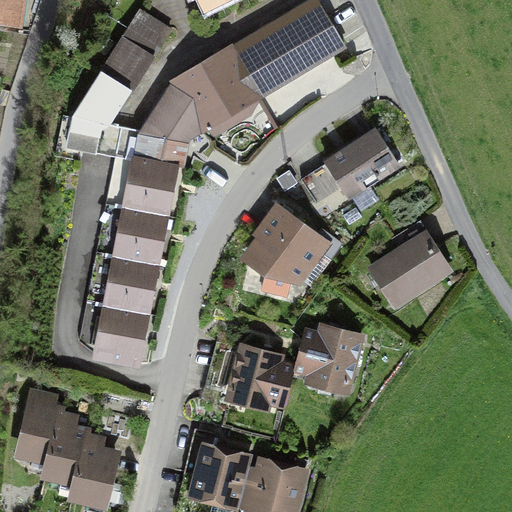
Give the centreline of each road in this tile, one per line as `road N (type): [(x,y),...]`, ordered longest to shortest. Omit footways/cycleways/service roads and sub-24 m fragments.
road 1 (residential): [(140,511),(212,241),(281,144),(389,66)]
road 2 (residential): [(389,66),(447,199),(511,306)]
road 3 (residential): [(0,192),(51,0)]
road 4 (unknown): [(268,0),(192,40),(164,68),(138,117)]
